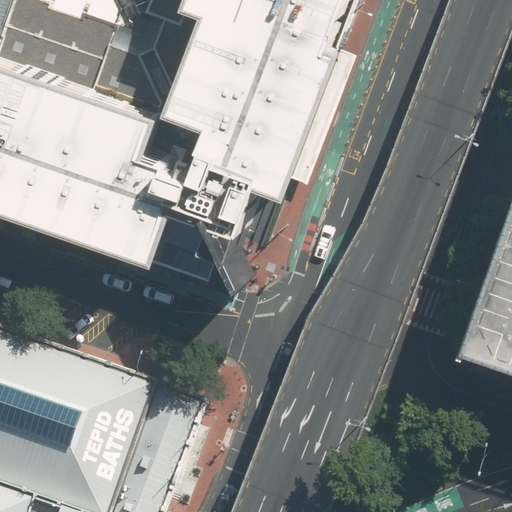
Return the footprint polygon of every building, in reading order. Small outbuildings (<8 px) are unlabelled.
[(0,0),(0,45),(0,46),(16,0),(0,0)] [(118,22),(54,0),(16,0),(0,46),(175,106),(180,104),(216,4),(205,0),(150,0),(147,10),(153,12),(169,17),(158,45),(143,53),(114,42),(119,27),(120,23),(118,22)] [(205,0),(216,4),(180,104),(218,119),(211,140),(214,141),(205,167),(179,158),(180,154),(160,147),(175,106),(0,46),(0,45),(0,192),(170,253),(189,200),(226,213),(217,237),(243,247),(268,176),(300,187),(303,178),(352,49),(356,37),(344,33),(356,0),(205,0)] [(54,0),(118,22),(123,9),(118,0),(54,0)] [(137,0),(145,15),(147,10),(150,0),(137,0)] [(144,36),(119,27),(114,42),(143,53),(158,45),(169,17),(153,12),(144,36)] [(352,49),(303,178),(310,181),(359,52),(352,49)] [(511,224),(473,337),(511,350),(511,224)] [(168,511),(208,405),(0,330),(0,511),(168,511)]
